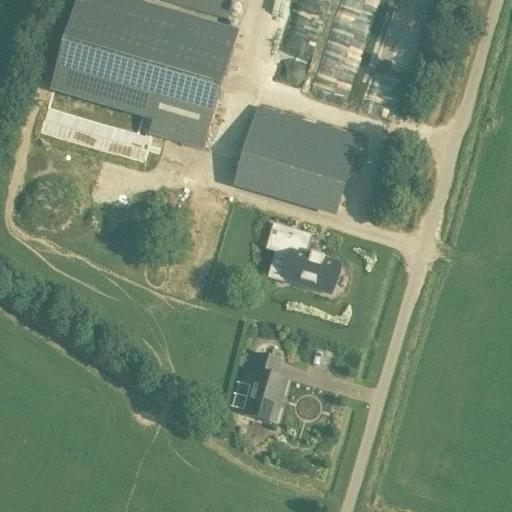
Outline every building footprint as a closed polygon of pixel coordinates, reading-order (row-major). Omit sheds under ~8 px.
[(203,153),(237,37),(109,0),(78,0),(53,89),(155,118),(149,138),(203,153)] [(170,0),(227,16),(231,0),(170,0)] [(307,85),(317,53),(287,44),(277,76),(307,85)] [(342,204),(360,140),(257,111),(239,175),(342,204)] [(234,217),(239,194),(214,189),(202,248),(235,255),(242,218),(234,217)] [(273,226),(266,251),(288,258),(282,280),(332,295),(341,264),(307,254),(312,237),(273,226)] [(276,426),(287,382),(276,379),(280,363),(254,357),(250,374),(255,376),(244,417),(276,426)]
